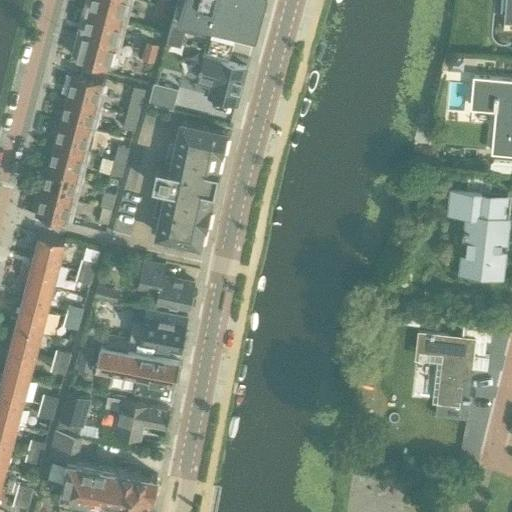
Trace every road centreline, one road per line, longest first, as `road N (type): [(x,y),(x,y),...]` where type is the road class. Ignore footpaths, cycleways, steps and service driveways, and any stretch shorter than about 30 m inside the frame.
road 1 (tertiary): [(174,511),(238,196),(291,0)]
road 2 (residential): [(53,0),(0,213)]
